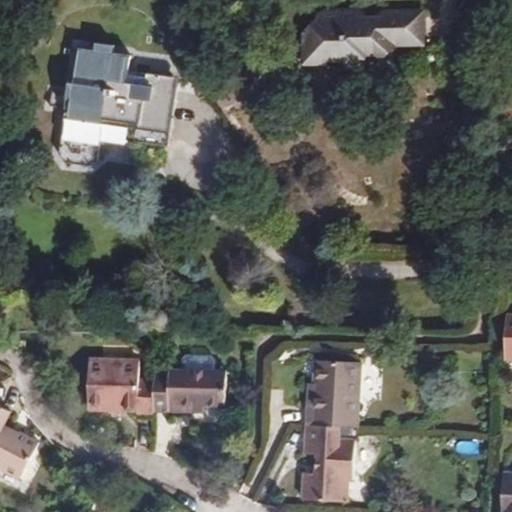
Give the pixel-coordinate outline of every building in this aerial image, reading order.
[(423,43),(422,12),(380,12),(377,17),(377,22),(364,22),(364,15),(361,12),(322,13),(303,36),(303,65),(324,65),(324,60),(341,60),(343,62),(362,62),(366,57),(380,56),(383,59),(398,43),(423,43)] [(95,42),(94,50),(113,52),(114,45),(95,42)] [(89,86),(74,83),(69,82),(67,94),(70,95),(69,100),(71,100),(71,105),(73,105),(73,110),(85,112),(84,117),(103,119),(104,114),(140,119),(139,130),(171,134),(175,103),(169,102),(172,77),(147,73),(145,84),(127,82),(130,63),(131,55),(113,52),(94,50),(79,47),(77,65),(92,68),(89,86)] [(145,84),(147,73),(148,65),(130,63),(127,82),(145,84)] [(77,65),(74,83),(89,86),(92,68),(77,65)] [(137,413),(153,414),(153,413),(153,412),(153,381),(138,380),(139,360),(90,359),(88,409),(137,410),(137,413)] [(343,425),(359,426),(362,362),(317,360),(316,381),(315,401),(309,401),(308,423),(341,425),(343,425)] [(170,371),(153,372),(153,381),(153,412),(193,412),(193,405),(205,406),(228,406),(228,370),(170,369),(170,371)] [(11,411),(0,405),(0,468),(22,479),(41,442),(21,433),(21,434),(4,426),(11,411)] [(340,437),(341,425),(308,423),(306,454),(319,454),(318,473),(306,472),(305,499),(349,502),(350,481),(354,481),(356,438),(340,437)] [(511,511),(511,473),(505,473),(503,511),(511,511)]
